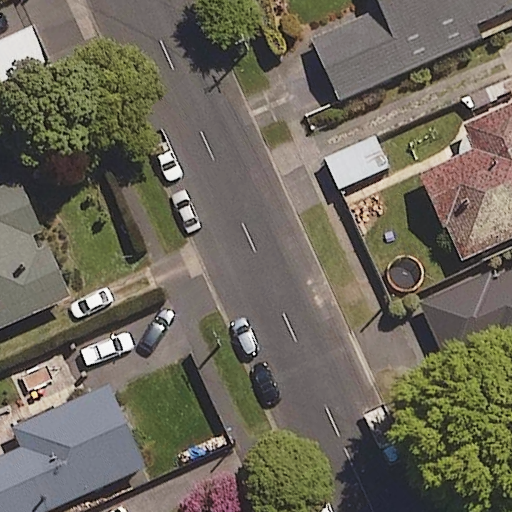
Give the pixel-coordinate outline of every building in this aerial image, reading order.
[(511,0),(374,0),(378,7),(309,39),(338,101),(480,37),(475,26),(511,8),(511,0)] [(49,61),(30,26),(0,41),(0,81),(2,85),(49,61)] [(511,101),(463,124),(474,149),(420,174),(459,259),(511,235),(511,101)] [(387,168),(374,138),(325,160),(338,190),(387,168)] [(0,329),(59,303),(69,299),(46,246),(36,251),(30,237),(41,232),(17,179),(7,184),(0,186),(0,329)] [(511,269),(492,279),(488,271),(418,303),(449,369),(511,339),(511,269)] [(0,511),(49,511),(145,470),(107,386),(11,429),(20,448),(0,456),(0,511)]
